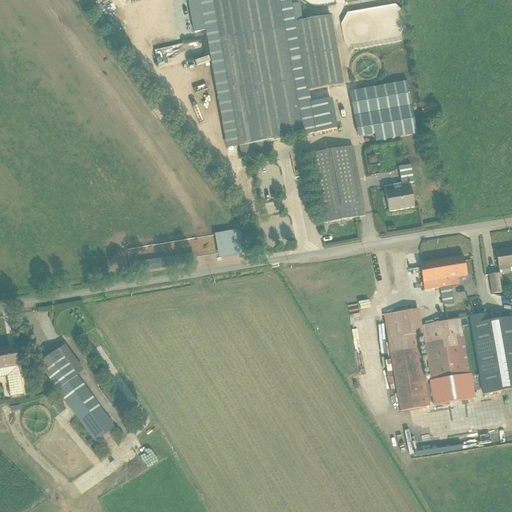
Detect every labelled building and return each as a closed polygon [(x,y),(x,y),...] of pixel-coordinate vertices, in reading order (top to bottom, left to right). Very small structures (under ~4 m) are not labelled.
[(345,13),(307,19),(303,0),(225,0),(247,142),(346,128),(341,96),(323,99),(321,87),(355,82),(345,13)] [(105,14),(128,39),(139,28),(116,4),(105,14)] [(193,28),(195,38),(204,36),(201,26),(193,28)] [(197,61),(194,50),(178,54),(177,49),(166,52),(171,68),(197,61)] [(214,110),(229,109),(225,74),(218,75),(220,93),(212,94),(214,110)] [(420,79),(361,88),(368,135),(386,132),(388,140),(428,134),(420,79)] [(331,223),(378,213),(365,143),(317,152),(331,223)] [(424,176),(423,165),(411,165),(412,177),(424,176)] [(386,213),(413,208),(408,183),(382,188),(386,213)] [(180,243),(181,249),(204,246),(203,239),(180,243)] [(497,270),(511,268),(511,247),(495,249),(497,270)] [(465,283),(461,257),(417,264),(421,290),(465,283)] [(501,273),(502,293),(511,292),(511,275),(511,272),(501,273)] [(452,289),(453,301),(465,300),(463,288),(452,289)] [(430,308),(396,313),(410,410),(487,399),(483,371),(480,372),(472,317),(433,323),(430,308)] [(51,361),(105,441),(132,422),(125,411),(119,415),(96,380),(101,376),(96,369),(90,372),(78,354),(83,351),(77,343),(51,361)] [(0,369),(17,366),(13,344),(0,346),(0,369)] [(69,413),(75,409),(69,400),(63,403),(69,413)]
